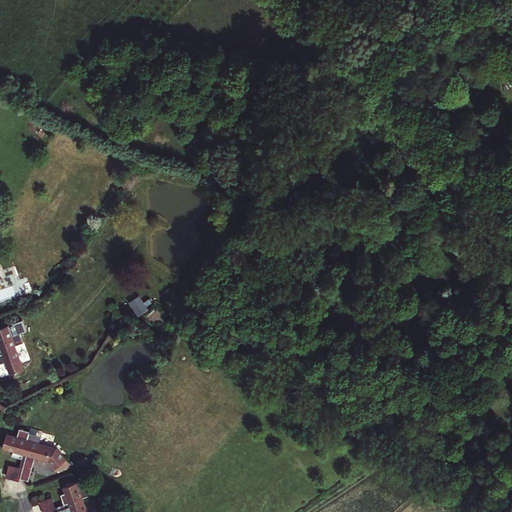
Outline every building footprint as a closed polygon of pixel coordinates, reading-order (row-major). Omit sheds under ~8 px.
[(26,319),(0,328),(0,350),(2,350),(3,353),(0,354),(0,364),(6,362),(11,375),(26,369),(17,345),(25,342),(21,332),(30,329),(26,319)] [(13,451),(12,455),(23,458),(24,454),(27,455),(21,478),(29,480),(36,457),(49,460),(56,468),(60,465),(63,469),(73,465),(56,447),(39,443),(42,431),(31,428),(30,431),(20,428),(18,435),(8,432),(3,448),(13,451)] [(10,463),(6,477),(20,481),(21,478),(27,455),(24,454),(23,458),(20,466),(10,463)] [(90,511),(85,497),(91,494),(88,484),(81,486),(79,481),(64,487),(65,492),(62,494),(65,503),(69,502),(70,506),(53,511),(90,511)] [(53,497),(40,502),(43,511),(53,511),(70,506),(69,502),(65,503),(57,507),(53,497)]
